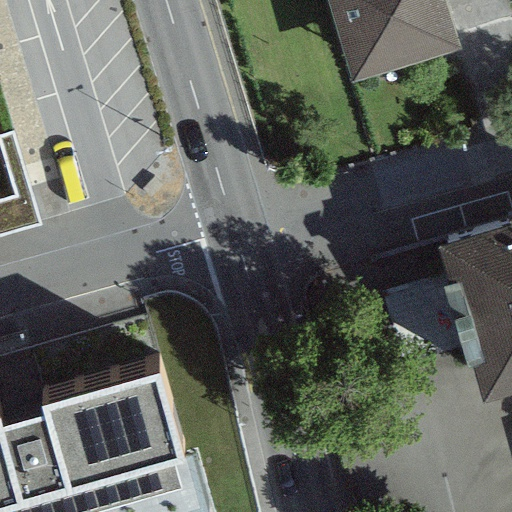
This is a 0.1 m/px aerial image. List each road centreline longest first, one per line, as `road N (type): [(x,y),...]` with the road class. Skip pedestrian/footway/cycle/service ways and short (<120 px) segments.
road 1 (tertiary): [(238,236),(308,511)]
road 2 (residential): [(238,236),(511,164)]
road 3 (tertiary): [(165,0),(238,236)]
road 4 (residential): [(238,236),(0,302)]
